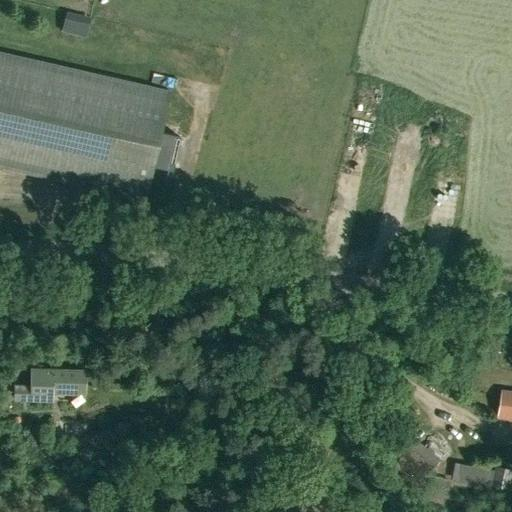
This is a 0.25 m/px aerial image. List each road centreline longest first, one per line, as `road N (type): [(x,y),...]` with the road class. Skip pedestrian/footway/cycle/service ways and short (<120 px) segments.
road 1 (unclassified): [(0,257),(95,253),(338,285)]
road 2 (unclassified): [(511,306),(338,285)]
